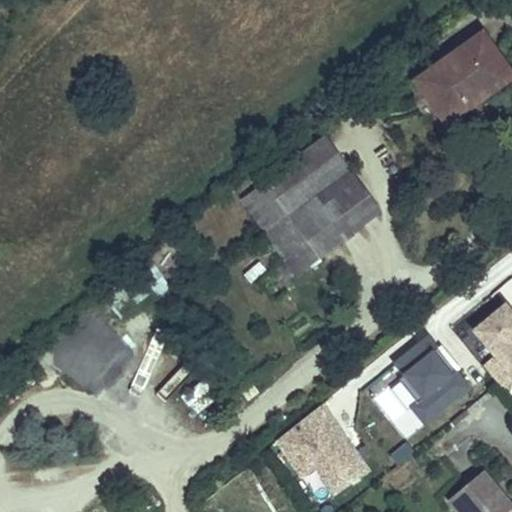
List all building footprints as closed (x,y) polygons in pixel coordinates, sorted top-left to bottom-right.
[(511,82),(511,70),(485,33),(422,78),(442,106),(437,110),(448,125),(471,108),(473,111),(511,82)] [(442,106),(422,78),(417,82),(437,110),(442,106)] [(287,215),(349,170),(325,138),(264,183),(287,215)] [(320,259),(381,214),(349,170),(287,215),(320,259)] [(287,215),(264,183),(241,200),(288,264),(296,276),(320,259),(287,215)] [(170,287),(149,259),(137,268),(155,292),(158,296),(170,287)] [(296,276),(288,264),(275,273),(284,285),(296,276)] [(113,324),(155,292),(137,268),(94,299),(113,324)] [(511,325),(511,286),(511,285),(483,309),(483,310),(503,332),(503,333),(511,325)] [(503,332),(483,310),(469,322),(489,344),(503,332)] [(88,314),(52,355),(113,407),(134,383),(124,375),(139,358),(88,314)] [(452,357),(432,331),(418,342),(438,368),(452,357)] [(353,404),(370,391),(360,378),(344,391),(353,404)] [(236,410),(244,403),(238,395),(230,402),(236,410)] [(326,404),(275,439),(319,505),(371,470),(326,404)] [(396,466),(414,453),(406,442),(388,455),(396,466)] [(511,511),(511,505),(491,481),(457,509),(459,511),(511,511)]
